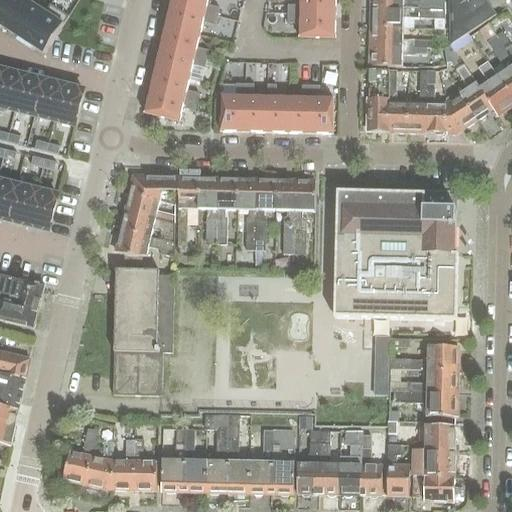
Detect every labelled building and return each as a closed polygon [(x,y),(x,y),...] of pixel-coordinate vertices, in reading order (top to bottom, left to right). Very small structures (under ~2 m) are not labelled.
[(5,0),(0,8),(0,27),(9,33),(30,0),(5,0)] [(32,0),(30,0),(9,33),(27,45),(51,7),(50,6),(47,10),(32,0)] [(217,18),(220,9),(207,6),(208,0),(171,0),(170,7),(217,18)] [(300,0),(300,7),(288,7),(287,16),(336,17),(336,0),(300,0)] [(403,0),(370,0),(370,4),(372,4),(372,10),(445,12),(445,2),(420,2),(420,3),(403,3),(403,0)] [(484,0),(474,0),(449,18),(449,33),(489,6),(484,0)] [(452,0),(449,3),(449,18),(474,0),(452,0)] [(468,34),(469,35),(496,16),(489,6),(449,33),(450,47),(468,34)] [(51,7),(27,45),(44,56),(69,18),(68,18),(51,7)] [(200,36),(203,24),(215,26),(217,18),(170,7),(165,28),(200,36)] [(403,30),(403,20),(445,21),(445,12),(372,10),(372,16),(370,16),(370,28),(371,28),(371,30),(403,30)] [(287,16),(287,25),(300,25),(300,39),(335,40),(336,17),(287,16)] [(495,38),(496,37),(488,25),(480,31),(487,43),(495,38)] [(207,61),(209,52),(197,49),(200,36),(165,28),(160,49),(207,61)] [(435,42),(427,42),(402,41),(403,30),(371,30),(369,30),(369,42),(371,42),(371,49),(427,50),(435,50),(435,42)] [(464,48),(473,41),(469,35),(468,34),(450,47),(454,54),(464,48)] [(506,37),(498,42),(504,51),(511,46),(506,37)] [(498,77),(511,97),(511,62),(504,51),(498,42),(495,38),(487,43),(501,65),(493,71),(498,78),(498,77)] [(444,50),(446,65),(451,64),(469,91),(459,97),(478,123),(485,117),(486,114),(492,110),(479,90),(454,54),(450,47),(444,50)] [(190,79),(193,66),(205,69),(207,61),(160,49),(155,71),(190,79)] [(427,50),(371,49),(371,54),(369,54),(369,66),(371,66),(370,68),(402,69),(402,57),(426,58),(427,50)] [(498,78),(493,71),(488,63),(479,70),(489,84),(479,90),(492,110),(496,117),(499,115),(502,116),(508,112),(508,109),(511,106),(511,97),(498,77),(498,78)] [(197,103),(199,95),(187,92),(190,79),(155,71),(150,92),(197,103)] [(369,72),(369,104),(366,106),(367,111),(369,113),(368,134),(388,133),(388,132),(390,73),(369,72)] [(23,77),(3,73),(0,85),(0,108),(15,112),(23,77)] [(398,135),(407,135),(408,103),(396,102),(397,73),(390,73),(388,132),(395,132),(398,135)] [(419,103),(408,103),(407,135),(415,135),(418,133),(426,134),(427,85),(427,73),(420,73),(419,103)] [(435,73),(427,73),(427,85),(435,85),(435,73)] [(35,117),(43,82),(23,77),(15,112),(35,117)] [(63,87),(43,82),(35,117),(55,122),(63,87)] [(222,134),(222,133),(244,134),(245,86),(236,85),(235,98),(223,98),(223,97),(222,134)] [(444,134),(445,135),(445,104),(435,104),(435,85),(427,85),(426,134),(434,134),(436,136),(442,136),(444,134)] [(254,99),(254,86),(245,86),(244,134),(266,134),(267,99),(254,99)] [(267,86),(267,99),(266,134),(288,135),(289,99),(276,99),(276,86),(267,86)] [(63,87),(55,122),(75,128),(83,92),(63,87)] [(302,87),(301,100),(289,99),(288,135),(310,136),(311,87),(302,87)] [(333,100),(332,100),(320,100),(320,88),(311,87),(310,136),(331,136),(331,137),(332,137),(333,100)] [(150,92),(145,114),(180,123),(183,109),(195,112),(197,103),(150,92)] [(447,104),(445,104),(445,135),(456,135),(465,129),(467,129),(478,123),(459,97),(447,104)] [(9,135),(0,133),(0,142),(7,144),(9,135)] [(18,147),(20,138),(9,135),(7,144),(18,147)] [(34,151),(46,153),(48,145),(37,142),(34,151)] [(60,148),(48,145),(46,153),(58,156),(60,148)] [(16,154),(5,151),(3,160),(14,162),(16,154)] [(33,158),(31,166),(42,169),(44,161),(33,158)] [(54,172),(56,164),(44,161),(42,169),(54,172)] [(179,181),(134,179),(130,196),(161,203),(162,196),(179,196),(179,181)] [(179,196),(178,251),(186,251),(186,230),(187,212),(199,212),(199,179),(187,179),(187,181),(179,181),(179,196)] [(207,247),(216,247),(217,231),(219,182),(212,181),(212,179),(199,179),(199,212),(207,213),(207,247)] [(224,213),(237,213),(238,180),(226,180),(225,182),(219,182),(217,231),(216,247),(226,247),(227,220),(224,220),(224,213)] [(245,252),(255,252),(256,232),(257,183),(250,182),(250,180),(238,180),(237,213),(248,213),(248,219),(246,219),(245,252)] [(263,214),(275,214),(276,181),(264,181),(264,183),(257,183),(256,232),(255,252),(262,253),(263,214)] [(276,181),(275,214),(284,214),(283,256),(293,257),(296,184),(289,183),(289,181),(276,181)] [(314,215),(315,214),(315,184),(315,182),(302,182),(302,184),(296,184),(293,257),(306,257),(307,228),(302,221),(302,215),(314,215)] [(0,220),(9,222),(17,187),(0,183),(0,220)] [(17,187),(9,222),(29,227),(37,192),(17,187)] [(29,227),(49,232),(57,197),(37,192),(29,227)] [(337,202),(334,317),(335,317),(335,319),(337,319),(337,320),(443,323),(457,324),(458,256),(454,256),(454,227),(456,227),(456,211),(456,197),(448,197),(427,197),(425,197),(425,196),(345,194),(345,195),(338,195),(338,202),(337,202)] [(175,226),(176,218),(158,213),(161,203),(130,196),(129,195),(126,207),(128,208),(126,215),(154,221),(175,226)] [(175,226),(154,221),(126,215),(124,221),(122,221),(120,232),(122,233),(152,240),(154,232),(161,234),(159,242),(174,245),(175,226)] [(147,258),(148,257),(149,250),(161,252),(160,256),(174,259),(174,245),(159,242),(152,240),(122,233),(120,240),(118,239),(115,251),(117,251),(116,254),(129,257),(147,258)] [(185,258),(185,266),(196,266),(197,258),(194,258),(185,258)] [(116,271),(116,274),(114,354),(113,397),(162,398),(163,355),(173,355),(175,278),(159,277),(159,272),(116,271)] [(0,301),(38,311),(45,286),(20,281),(20,282),(4,277),(0,276),(0,301)] [(258,342),(259,284),(234,284),(233,350),(252,350),(252,342),(258,342)] [(0,321),(33,330),(38,311),(0,301),(0,321)] [(391,350),(409,350),(409,342),(391,341),(391,350)] [(426,361),(391,361),(391,372),(427,372),(427,371),(457,372),(457,366),(459,366),(459,350),(427,349),(426,361)] [(376,350),(375,370),(387,370),(388,350),(376,350)] [(30,361),(0,352),(0,377),(25,385),(30,361)] [(408,394),(456,395),(456,389),(458,389),(459,373),(457,373),(457,372),(427,371),(427,372),(426,386),(408,385),(408,394)] [(25,385),(0,377),(0,394),(2,395),(0,404),(0,409),(18,414),(25,385)] [(375,384),(375,397),(386,397),(387,384),(375,384)] [(394,385),(394,394),(408,394),(408,385),(394,385)] [(425,418),(455,419),(455,418),(458,418),(458,401),(456,401),(456,395),(408,394),(394,394),(393,404),(426,404),(425,418)] [(400,414),(392,413),(392,422),(400,422),(400,414)] [(206,428),(206,432),(217,432),(218,416),(206,416),(206,428)] [(250,464),(245,464),(238,464),(239,417),(230,417),(229,428),(228,495),(235,495),(238,497),(244,497),(246,495),(249,495),(250,464)] [(299,418),(299,432),(313,432),(313,430),(313,418),(299,418)] [(0,445),(10,449),(16,426),(0,421),(0,445)] [(388,431),(388,435),(397,436),(397,424),(397,423),(390,423),(388,423),(388,431)] [(413,444),(413,453),(455,454),(455,443),(456,440),(456,435),(455,433),(455,428),(424,427),(424,444),(413,444)] [(219,463),(206,463),(206,494),(209,494),(211,496),(217,496),(220,494),(228,495),(229,428),(219,428),(219,463)] [(63,482),(84,487),(91,458),(92,458),(98,432),(88,431),(83,451),(84,451),(83,457),(70,454),(63,482)] [(176,432),(176,446),(175,463),(162,462),(162,493),(165,493),(167,495),(174,495),(176,493),(184,494),(185,432),(176,432)] [(194,432),(185,432),(184,494),(192,494),(194,496),(201,496),(203,494),(206,494),(206,463),(194,463),(194,432)] [(250,464),(249,495),(252,495),(255,497),(261,497),(263,495),(271,496),(273,433),(263,433),(262,465),(250,464)] [(294,496),(294,466),(281,465),(281,452),(294,453),(294,437),(291,434),(273,433),(271,496),(279,496),(281,498),(288,498),(290,496),(294,496)] [(345,434),(344,448),(349,448),(362,448),(362,433),(345,433),(345,434)] [(362,448),(362,451),(371,451),(371,434),(362,433),(362,448)] [(309,437),(309,446),(320,446),(320,434),(313,434),(309,434),(309,437)] [(320,434),(320,446),(329,446),(330,434),(320,434)] [(134,443),(134,456),(143,456),(143,442),(134,442),(134,443)] [(125,443),(125,456),(134,456),(134,443),(125,443)] [(113,462),(114,462),(113,444),(103,444),(103,461),(92,458),(91,458),(84,487),(106,492),(112,492),(113,462)] [(298,466),(297,496),(302,496),(303,498),(308,498),(310,496),(319,497),(320,446),(309,446),(309,457),(307,457),(307,466),(298,466)] [(320,446),(319,497),(327,497),(329,499),(334,499),(336,497),(339,497),(340,467),(330,466),(330,446),(329,446),(320,446)] [(340,467),(339,497),(343,497),(345,499),(350,499),(352,497),(360,498),(362,451),(362,448),(349,448),(349,467),(340,467)] [(405,499),(409,499),(410,467),(396,467),(396,458),(400,458),(400,448),(388,448),(387,498),(395,498),(395,500),(405,501),(405,499)] [(362,451),(360,498),(369,498),(371,500),(375,500),(377,498),(382,498),(382,468),(371,468),(371,451),(362,451)] [(413,468),(413,479),(454,479),(454,475),(456,473),(456,467),(455,465),(455,454),(413,453),(413,462),(413,468)] [(113,462),(112,492),(134,493),(134,456),(125,456),(125,463),(114,462),(113,462)] [(134,456),(134,493),(156,493),(157,464),(155,464),(143,464),(143,456),(134,456)] [(454,479),(413,479),(413,499),(424,499),(424,504),(454,504),(454,497),(454,489),(454,479)]
